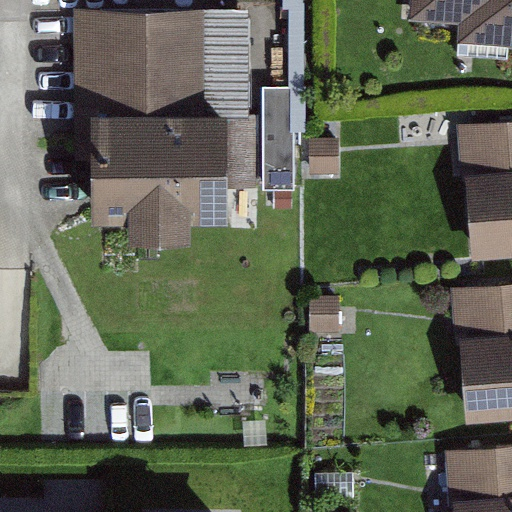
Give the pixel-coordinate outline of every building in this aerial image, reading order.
[(511,0),(413,0),(411,22),(459,26),(458,46),(511,50),(511,0)] [(92,122),(92,229),(232,228),(232,191),(257,191),(256,119),(249,119),(205,119),(205,14),(79,15),(79,122),(92,122)] [(249,14),(205,14),(205,119),(249,119),(249,14)] [(294,88),(262,88),(263,193),(295,192),(294,88)] [(511,124),(461,128),(472,264),(511,260),(511,124)] [(340,140),(311,140),(311,176),(341,175),(340,140)] [(511,286),(455,291),(466,427),(511,422),(511,286)] [(341,298),(310,298),(309,334),(340,335),(341,298)] [(511,511),(511,448),(448,454),(453,511),(511,511)]
